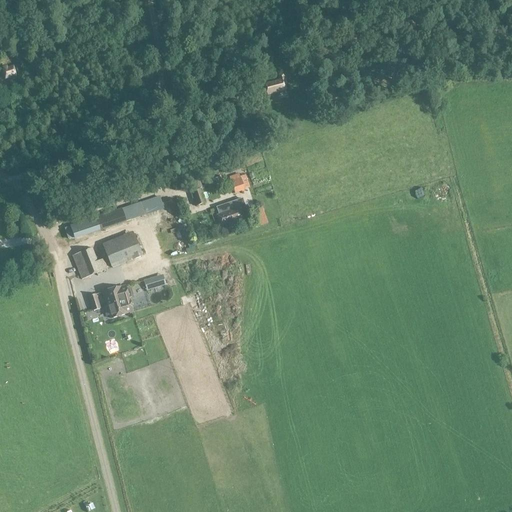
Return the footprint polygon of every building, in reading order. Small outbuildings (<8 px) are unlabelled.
[(6,70),(6,68),(2,69),(3,71),(2,71),(5,80),(23,75),(20,66),(6,70)] [(277,75),(279,80),(264,85),(267,96),(285,90),(283,85),(286,84),(283,73),(277,75)] [(206,204),(202,190),(191,193),(196,207),(206,204)] [(68,244),(145,216),(144,214),(148,213),(146,208),(155,205),(151,196),(139,201),(140,203),(121,210),(121,209),(63,230),(68,244)] [(221,226),(222,226),(224,231),(231,229),(230,228),(238,225),(238,226),(246,224),(245,219),(249,218),(245,206),(240,208),(238,203),(231,205),(231,206),(227,208),(228,209),(218,212),(219,216),(217,217),(221,226)] [(133,233),(102,245),(112,270),(143,258),(133,233)] [(92,248),(72,257),(82,280),(107,270),(104,262),(99,265),(92,248)] [(148,290),(164,288),(163,279),(147,281),(148,290)] [(103,293),(107,307),(104,308),(107,316),(110,315),(111,319),(127,314),(124,302),(125,302),(124,301),(129,300),(129,299),(132,298),(133,296),(131,289),(129,288),(126,289),(125,287),(121,289),(120,288),(103,293)] [(99,304),(96,295),(88,297),(90,306),(99,304)]
